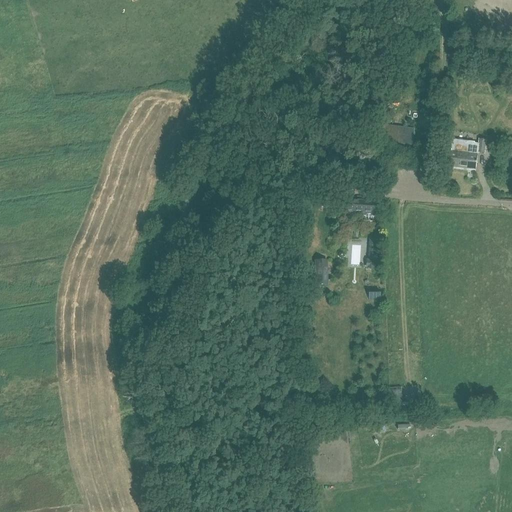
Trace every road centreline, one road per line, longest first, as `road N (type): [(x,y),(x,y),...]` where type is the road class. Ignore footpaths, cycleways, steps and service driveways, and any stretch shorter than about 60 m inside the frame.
road 1 (track): [(304,0),(203,162),(172,239),(139,379),(147,442),(170,511)]
road 2 (unclassified): [(511,200),(303,184)]
road 3 (track): [(440,0),(444,43),(427,193)]
